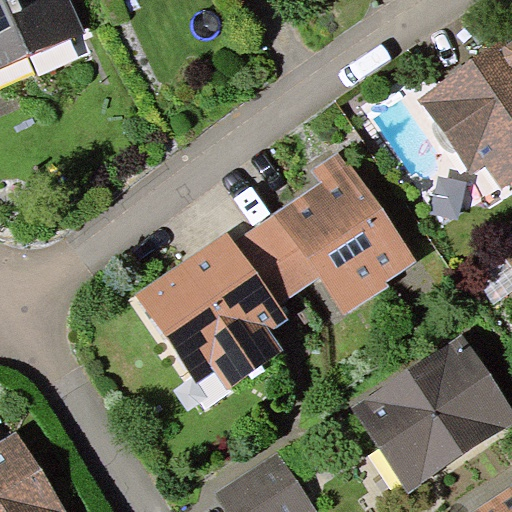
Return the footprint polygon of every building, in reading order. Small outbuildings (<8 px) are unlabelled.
[(0,0),(0,81),(86,41),(66,0),(0,0)] [(142,0),(148,12),(172,0),(142,0)] [(511,193),(511,42),(415,106),(484,211),(511,193)] [(423,267),(353,167),(270,224),(339,325),(423,267)] [(296,348),(223,244),(129,309),(202,414),(296,348)] [(511,441),(511,416),(464,343),(351,417),(410,508),(511,441)] [(58,511),(0,424),(0,511),(58,511)] [(318,511),(280,456),(213,503),(219,511),(318,511)]
